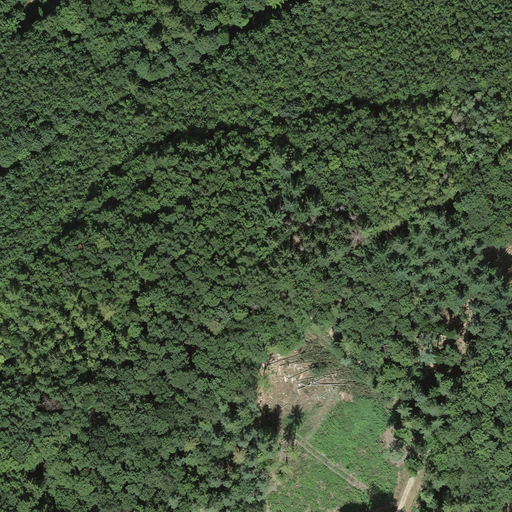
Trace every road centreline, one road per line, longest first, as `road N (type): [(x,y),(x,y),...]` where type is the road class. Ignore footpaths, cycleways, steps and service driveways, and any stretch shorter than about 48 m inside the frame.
road 1 (track): [(0,200),(128,155),(511,80)]
road 2 (track): [(314,0),(126,96),(0,174)]
road 3 (track): [(511,291),(408,482),(400,511)]
